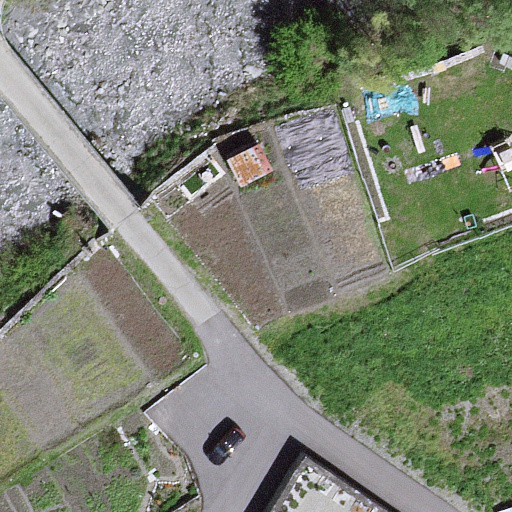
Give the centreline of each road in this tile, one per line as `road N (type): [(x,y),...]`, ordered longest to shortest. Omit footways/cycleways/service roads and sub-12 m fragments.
road 1 (unclassified): [(0,66),(123,216),(289,394)]
road 2 (unclassified): [(289,394),(443,511)]
road 3 (residential): [(289,394),(219,511)]
